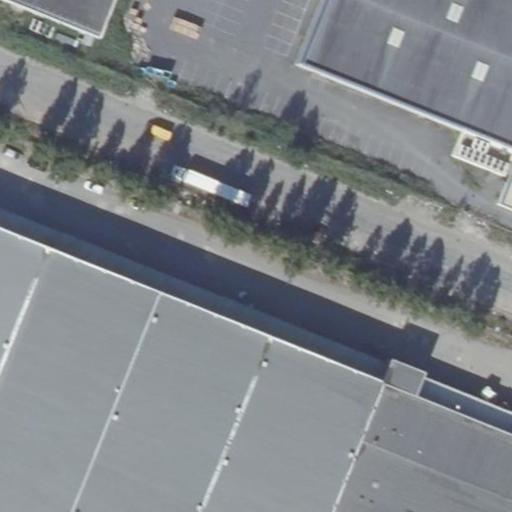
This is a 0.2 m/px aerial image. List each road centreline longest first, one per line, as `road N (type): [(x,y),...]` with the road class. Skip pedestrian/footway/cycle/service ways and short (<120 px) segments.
road 1 (unknown): [(0,187),(511,402)]
road 2 (residential): [(0,84),(511,289)]
road 3 (unknown): [(210,168),(256,64),(478,172)]
